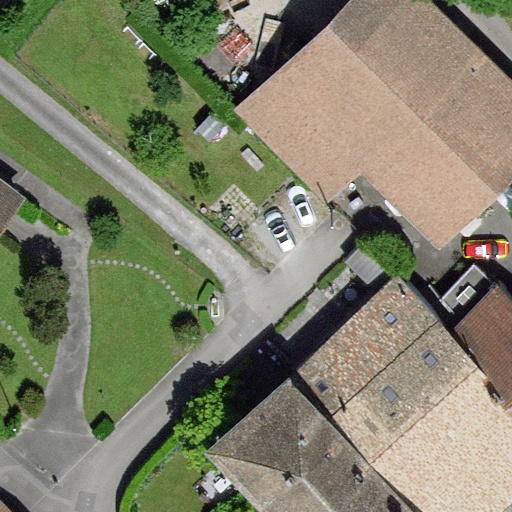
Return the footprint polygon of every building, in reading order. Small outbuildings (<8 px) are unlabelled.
[(364,152),(442,225),(511,154),(511,87),(422,0),(357,0),(245,117),(319,195),(364,152)] [(0,183),(0,214),(15,194),(0,183)] [(297,381),(331,417),(371,380),(440,314),(405,276),(297,381)] [(470,349),(511,391),(511,289),(503,280),(455,331),(470,349)] [(440,314),(371,380),(400,412),(470,349),(455,331),(440,314)] [(463,511),(511,468),(511,391),(470,349),(400,412),(371,380),(331,417),(337,423),(419,511),(463,511)] [(272,483),(337,423),(331,417),(297,381),(231,441),(272,483)] [(419,511),(337,423),(272,483),(299,511),(419,511)]
